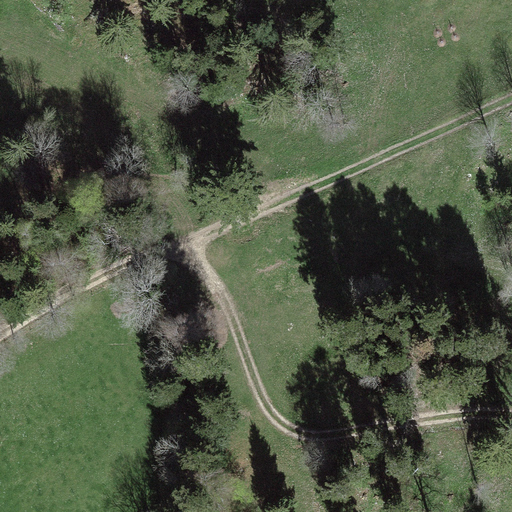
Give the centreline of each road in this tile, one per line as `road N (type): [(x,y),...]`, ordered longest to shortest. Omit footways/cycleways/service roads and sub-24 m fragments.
road 1 (track): [(0,352),(122,276)]
road 2 (track): [(393,144),(511,94)]
